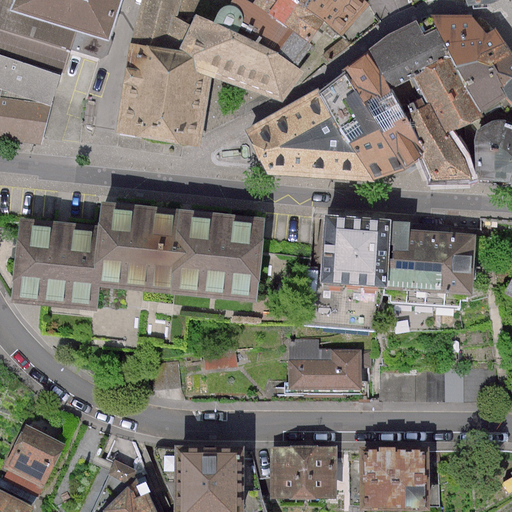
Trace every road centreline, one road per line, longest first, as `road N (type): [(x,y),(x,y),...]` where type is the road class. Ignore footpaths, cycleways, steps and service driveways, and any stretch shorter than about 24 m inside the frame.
road 1 (residential): [(0,310),(48,369),(86,395),(151,420),(511,427)]
road 2 (residential): [(178,179),(209,148),(303,93),(390,24),(448,7),(499,14)]
road 3 (tertiary): [(178,179),(511,205)]
road 4 (tertiary): [(0,161),(178,179)]
